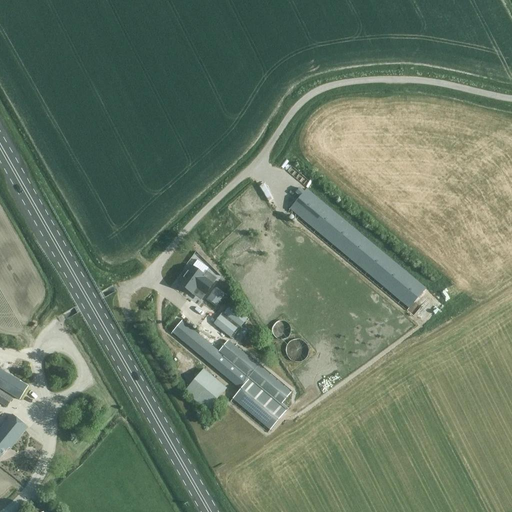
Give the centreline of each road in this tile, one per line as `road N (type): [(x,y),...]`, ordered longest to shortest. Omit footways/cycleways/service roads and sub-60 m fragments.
road 1 (unclassified): [(114,288),(145,280),(318,90),(349,81),(426,80),(511,98)]
road 2 (trunk): [(209,511),(0,146)]
road 3 (unclassified): [(7,511),(33,484),(48,450),(37,350),(58,319)]
